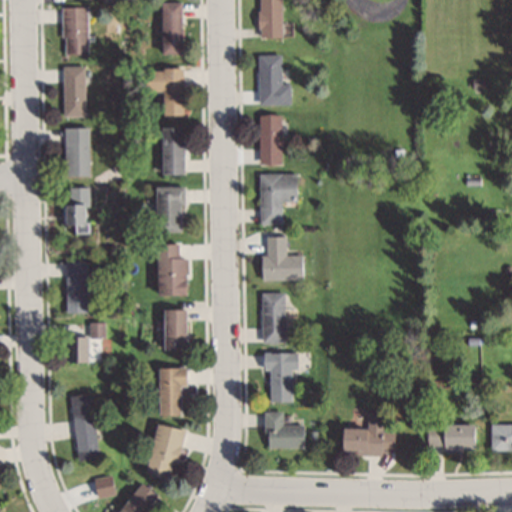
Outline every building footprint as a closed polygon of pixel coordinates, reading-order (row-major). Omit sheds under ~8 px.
[(257,0),(258,37),(280,37),(280,0),(257,0)] [(181,2),(159,2),(159,53),(181,53),(181,2)] [(85,53),(85,5),(61,5),(61,53),(85,53)] [(290,83),(281,83),(281,54),(257,54),(258,104),(290,104),(290,83)] [(83,65),(61,65),(61,115),(83,115),(83,65)] [(181,68),(143,68),(143,91),(162,91),(162,115),(181,115),(181,68)] [(258,114),(258,164),(281,164),(281,114),(258,114)] [(63,126),(63,175),(87,175),(87,126),(63,126)] [(160,173),(183,173),(183,126),(160,126),(160,173)] [(258,223),(281,223),(281,202),(297,202),(297,173),(258,173),(258,223)] [(154,230),(182,230),(182,186),(154,186),(154,230)] [(86,187),(66,187),(66,203),(59,203),(59,224),(69,224),(69,233),(86,233),(86,187)] [(259,255),(259,279),(301,279),(301,255),(284,255),(285,236),(264,236),(264,255),(259,255)] [(184,257),(177,257),(177,243),(154,243),(154,294),(184,294),(184,257)] [(63,311),(85,311),(85,261),(63,261),(63,311)] [(283,292),(260,292),(260,342),(283,342),(283,292)] [(162,349),(184,349),(184,309),(162,309),(162,349)] [(66,335),(66,362),(86,363),(86,340),(103,340),(104,322),(86,322),(86,335),(66,335)] [(294,351),(262,351),(261,369),(267,369),(267,401),(294,401),(294,351)] [(157,366),(157,415),(180,415),(180,385),(185,385),(185,366),(157,366)] [(90,393),(69,396),(75,460),(97,458),(90,393)] [(302,423),(281,423),(281,411),(263,411),(263,446),(302,446),(302,423)] [(366,428),(337,427),(337,453),(395,454),(396,428),(379,428),(380,412),(366,412),(366,428)] [(181,429),(153,423),(143,473),(171,479),(181,429)] [(489,449),(511,448),(511,423),(489,423),(489,449)] [(442,449),(475,449),(475,424),(426,424),(426,446),(442,446),(442,449)] [(142,511),(154,493),(136,481),(115,511),(142,511)]
